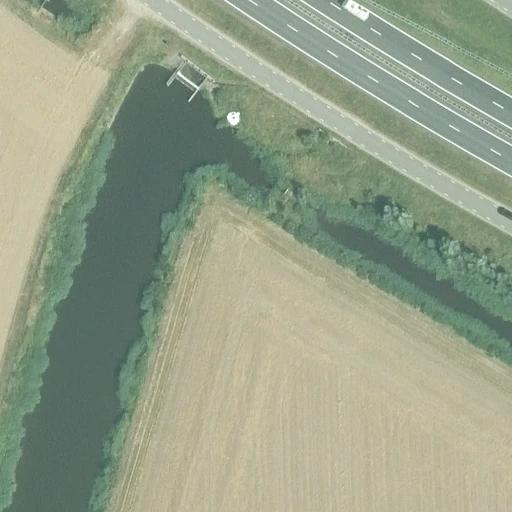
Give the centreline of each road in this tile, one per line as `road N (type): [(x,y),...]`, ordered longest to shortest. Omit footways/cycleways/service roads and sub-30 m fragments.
road 1 (tertiary): [(152,0),(266,78),(511,222)]
road 2 (trunk): [(245,0),(511,162)]
road 3 (trunk): [(511,114),(329,0)]
